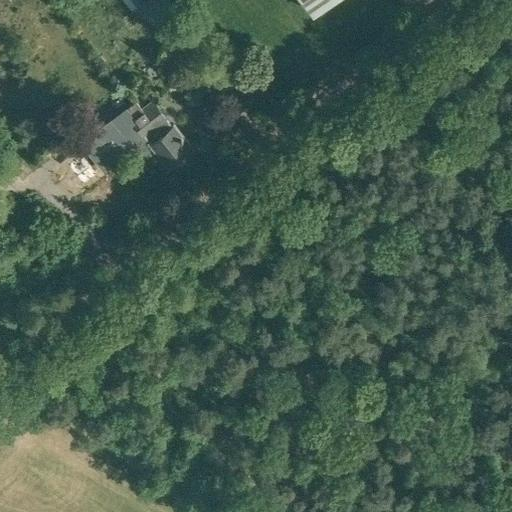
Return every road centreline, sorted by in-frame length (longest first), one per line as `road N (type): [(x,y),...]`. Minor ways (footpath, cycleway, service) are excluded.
road 1 (unclassified): [(0,377),(467,0)]
road 2 (track): [(401,54),(425,116),(457,152),(511,192)]
